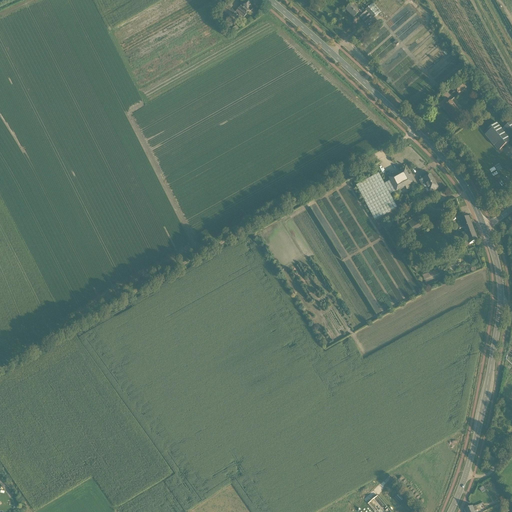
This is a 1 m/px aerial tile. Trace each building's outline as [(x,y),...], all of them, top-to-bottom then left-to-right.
[(235,12),(237,13),(238,15),(241,17),(243,18),(248,11),(249,12),(250,11),(251,10),(251,9),(250,7),(252,3),(247,0),(246,0),(245,3),(243,2),(241,4),(235,12)] [(352,4),(345,10),(353,18),(357,14),(366,25),(372,19),(375,16),(379,12),(380,12),(373,5),(368,9),(367,8),(360,13),(352,4)] [(220,16),(225,21),(227,20),(231,15),(224,9),(220,14),(221,14),(220,16)] [(453,88),(458,94),(467,87),(462,81),(453,88)] [(445,106),(456,119),(463,113),(460,109),(459,110),(451,100),(445,106)] [(511,121),(502,129),(511,141),(511,142),(511,121)] [(511,141),(502,129),(497,123),(484,134),(498,151),(511,141)] [(355,186),(374,221),(397,208),(390,195),(396,192),(405,187),(407,190),(416,184),(411,175),(408,176),(405,170),(388,178),(390,181),(384,184),(378,174),(355,186)] [(438,188),(434,180),(434,181),(430,175),(422,179),(427,188),(423,189),(426,194),(429,192),(430,192),(438,188)] [(459,227),(459,229),(463,228),(469,244),(478,241),(469,217),(460,220),(462,226),(459,227)] [(412,231),(421,226),(417,218),(408,223),(412,231)] [(446,224),(449,231),(454,229),(452,222),(446,224)] [(391,511),(378,495),(367,504),(373,511),(391,511)]
